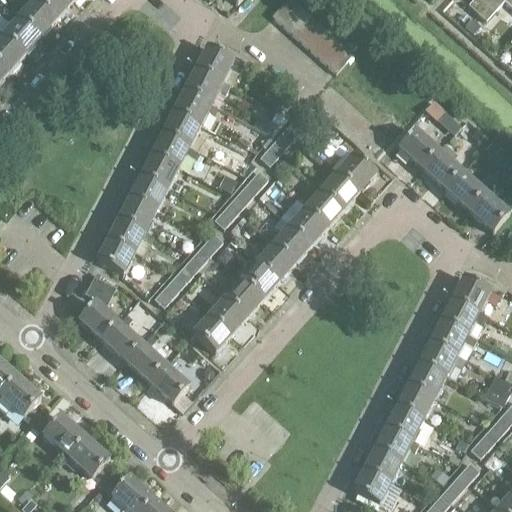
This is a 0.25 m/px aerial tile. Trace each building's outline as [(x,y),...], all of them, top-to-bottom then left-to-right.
[(69,0),(39,0),(37,3),(58,22),(74,4),(69,0)] [(244,0),(228,0),(237,8),(244,0)] [(478,0),(477,0),(469,9),(487,25),(495,15),(478,0)] [(497,0),(478,0),(495,15),(504,6),(497,0)] [(511,0),(497,0),(504,6),(505,5),(511,11),(511,0)] [(272,20),(281,28),(298,9),(289,1),(272,20)] [(37,3),(21,21),(42,40),(58,22),(37,3)] [(290,37),(307,17),(298,9),(281,28),(290,37)] [(5,24),(12,30),(5,39),(26,58),(42,40),(21,21),(20,22),(13,16),(5,24)] [(299,45),(316,25),(307,17),(290,37),(299,45)] [(308,53),(326,33),(316,25),(299,45),(308,53)] [(335,41),(326,33),(308,53),(317,61),(335,41)] [(26,58),(5,39),(4,39),(0,36),(0,66),(10,76),(26,58)] [(326,69),(344,50),(335,41),(317,61),(326,69)] [(336,77),(353,58),(344,50),(326,69),(336,77)] [(233,64),(208,52),(196,74),(221,86),(228,73),(239,78),(243,70),(246,65),(235,60),(233,64)] [(0,66),(0,87),(10,76),(0,66)] [(222,87),(196,74),(185,95),(211,108),(217,96),(225,101),(230,91),(222,87)] [(211,108),(185,95),(174,116),(200,130),(207,118),(213,122),(219,112),(211,108)] [(314,122),(304,114),(260,163),(269,172),(314,122)] [(200,130),(174,116),(164,138),(190,151),(189,151),(198,156),(209,135),(200,131),(200,130)] [(258,117),(253,128),(275,137),(280,126),(258,117)] [(483,152),(490,145),(477,134),(471,141),(483,152)] [(399,153),(423,174),(439,156),(415,135),(399,153)] [(190,151),(164,138),(153,159),(179,172),(189,151),(190,151)] [(462,177),(451,167),(458,160),(445,149),(439,156),(423,174),(446,195),(462,177)] [(355,158),(353,161),(339,177),(360,196),(377,178),(355,158)] [(179,172),(153,159),(142,180),(168,194),(179,172)] [(220,189),(232,195),(241,178),(229,171),(220,189)] [(224,234),(268,185),(258,176),(214,226),(224,234)] [(339,177),(323,195),(344,214),(360,196),(339,177)] [(462,177),(446,195),(469,216),(485,198),(462,177)] [(168,194),(142,180),(131,202),(157,215),(168,194)] [(323,195),(307,213),(328,232),(344,214),(323,195)] [(509,219),(499,209),(485,198),(469,216),(493,237),(509,219)] [(157,215),(131,202),(120,223),(146,236),(157,215)] [(307,213),(291,231),(312,250),(328,232),(307,213)] [(146,236),(120,223),(109,244),(135,258),(146,236)] [(278,234),(284,238),(275,249),(296,268),(312,250),(291,231),(290,231),(285,226),(278,234)] [(163,313),(223,247),(213,239),(154,304),(163,313)] [(130,268),(135,258),(109,244),(98,266),(124,280),(130,268)] [(275,249),(259,266),(280,286),(296,268),(275,249)] [(259,266),(243,284),(264,304),(280,286),(259,266)] [(500,299),(465,281),(453,303),(479,316),(485,305),(495,310),(500,299)] [(243,284),(227,302),(248,321),(264,304),(243,284)] [(227,302),(222,298),(214,306),(219,311),(211,320),(232,339),(248,321),(227,302)] [(488,321),(479,316),(453,303),(442,324),(468,338),(474,327),(483,332),(488,321)] [(80,324),(104,346),(119,328),(95,307),(80,324)] [(232,339),(211,320),(209,322),(201,315),(187,332),(194,339),(216,358),(232,339)] [(119,328),(104,346),(127,367),(143,349),(124,333),(130,326),(124,321),(119,328)] [(478,343),(468,338),(442,324),(431,346),(457,359),(463,348),(468,351),(472,353),(478,343)] [(467,364),(457,359),(431,346),(420,367),(446,380),(452,368),(463,373),(467,364)] [(143,349),(127,367),(150,387),(166,370),(143,349)] [(0,366),(0,398),(16,381),(0,366)] [(455,385),(446,380),(420,367),(409,389),(435,402),(442,388),(451,393),(455,385)] [(166,370),(150,387),(174,409),(190,392),(166,370)] [(502,408),(511,391),(511,387),(497,378),(485,397),(502,408)] [(41,403),(16,381),(0,398),(0,399),(34,430),(41,422),(32,414),(41,403)] [(435,402),(409,389),(398,410),(424,423),(435,402)] [(480,464),(511,427),(511,408),(470,455),(480,464)] [(419,433),(422,426),(424,423),(398,410),(387,431),(413,444),(419,433)] [(60,420),(50,431),(41,422),(34,430),(44,438),(68,460),(85,442),(60,420)] [(418,448),(412,445),(413,444),(387,431),(376,453),(402,466),(406,468),(416,473),(422,461),(414,457),(418,448)] [(110,464),(85,442),(68,460),(102,491),(109,483),(100,475),(110,464)] [(402,466),(376,453),(365,474),(391,487),(397,476),(401,478),(406,469),(401,466),(402,466)] [(447,511),(479,476),(469,468),(430,511),(447,511)] [(0,473),(0,493),(9,483),(0,473)] [(391,487),(365,474),(354,496),(379,509),(391,487)] [(129,481),(119,492),(109,483),(102,491),(109,497),(112,500),(125,511),(145,511),(153,503),(129,481)] [(18,503),(19,504),(23,507),(24,508),(32,499),(26,493),(18,503)] [(511,511),(511,498),(499,511),(511,511)] [(163,511),(153,503),(145,511),(163,511)]
